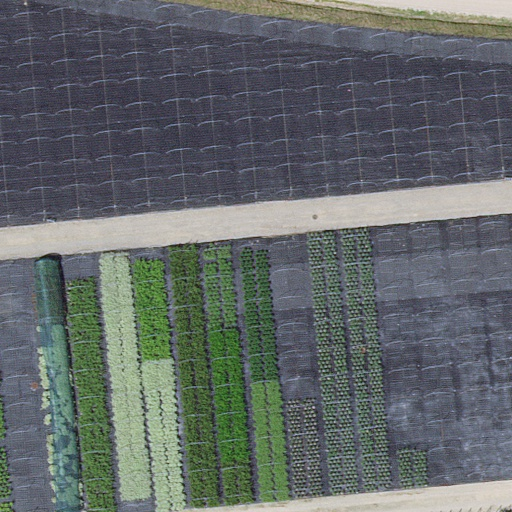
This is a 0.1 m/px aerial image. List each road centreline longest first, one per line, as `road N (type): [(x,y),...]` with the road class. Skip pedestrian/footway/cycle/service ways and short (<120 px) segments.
road 1 (track): [(0,242),(511,193)]
road 2 (track): [(354,511),(511,497)]
